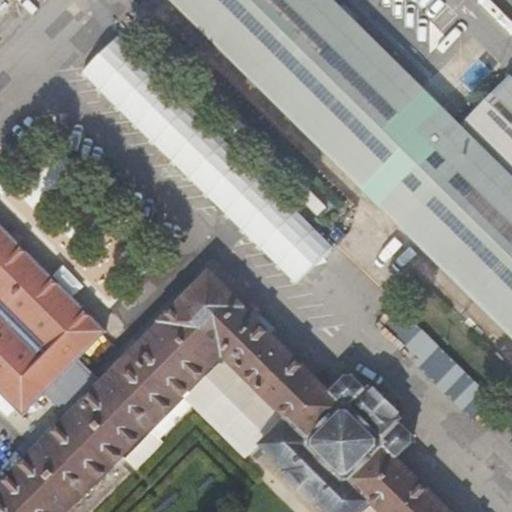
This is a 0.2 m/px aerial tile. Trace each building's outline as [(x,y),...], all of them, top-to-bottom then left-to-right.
[(174,0),(511,335),(511,176),(413,78),(333,0),(174,0)] [(474,90),(495,66),(479,52),(458,77),(474,90)] [(463,124),(511,173),(511,75),(463,124)] [(107,329),(0,222),(0,387),(25,412),(49,389),(77,360),(107,329)] [(0,511),(448,511),(395,459),(411,443),(412,435),(398,422),(401,419),(397,415),(398,413),(375,390),(374,392),(369,388),(366,391),(353,378),(345,378),(329,394),(243,309),(244,308),(209,273),(160,322),(162,323),(101,384),(73,413),(0,486),(0,511)] [(49,389),(73,413),(101,384),(77,360),(49,389)]
